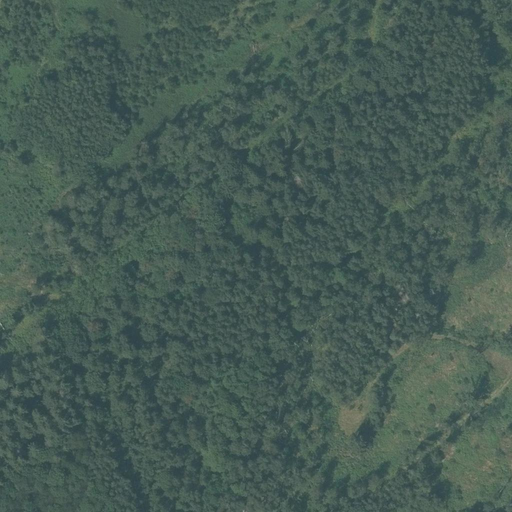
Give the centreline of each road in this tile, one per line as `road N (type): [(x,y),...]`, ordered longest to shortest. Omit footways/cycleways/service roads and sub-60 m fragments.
road 1 (track): [(476,0),(500,86),(492,113),(215,389)]
road 2 (track): [(511,360),(460,337),(431,334),(399,350),(363,402),(352,405),(347,419),(354,432),(364,432),(368,419)]
